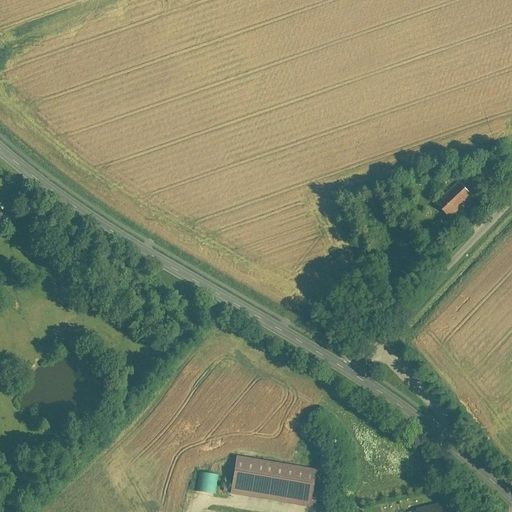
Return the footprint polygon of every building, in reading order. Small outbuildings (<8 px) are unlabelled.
[(487,165),(478,172),(488,185),(497,178),(487,165)] [(457,179),(432,197),(447,217),(471,199),(457,179)] [(480,200),(470,211),(474,215),(484,204),(480,200)] [(14,210),(0,215),(0,229),(19,223),(14,210)] [(320,469),(238,455),(232,491),(313,505),(320,469)] [(219,474),(204,471),(201,493),(216,495),(219,474)] [(446,511),(444,502),(420,508),(420,511),(446,511)]
